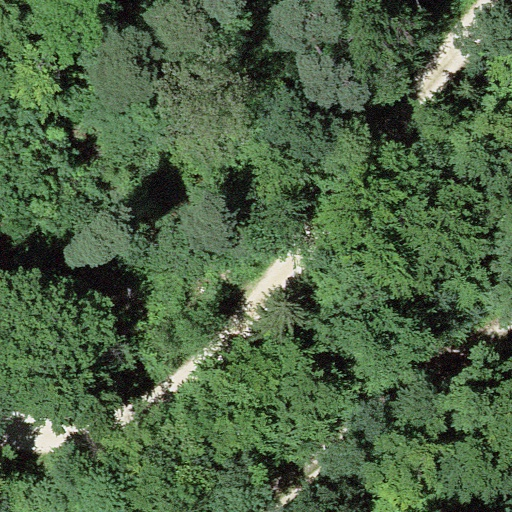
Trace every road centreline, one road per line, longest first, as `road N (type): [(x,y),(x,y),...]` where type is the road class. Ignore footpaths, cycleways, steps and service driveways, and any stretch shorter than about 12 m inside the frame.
road 1 (track): [(0,426),(90,436),(190,382),(497,0)]
road 2 (track): [(511,343),(424,390),(260,511)]
